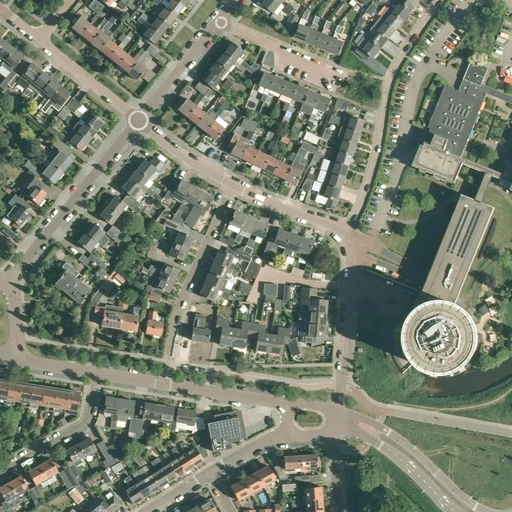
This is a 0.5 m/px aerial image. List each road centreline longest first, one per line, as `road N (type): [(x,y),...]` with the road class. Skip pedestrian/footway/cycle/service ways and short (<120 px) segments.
road 1 (residential): [(340,230),(370,168),(388,79),(438,0)]
road 2 (residential): [(6,283),(137,120)]
road 3 (residential): [(283,402),(94,373)]
road 4 (residential): [(169,356),(177,308),(234,184)]
road 5 (residential): [(336,410),(350,270),(340,230)]
road 6 (residential): [(489,511),(398,439),(346,413)]
road 7 (residential): [(0,471),(82,426),(94,373)]
road 8 (residential): [(346,413),(455,511)]
road 9 (residential): [(344,76),(219,21)]
road 10 (residential): [(137,120),(219,21)]
road 11 (residential): [(137,120),(38,38)]
